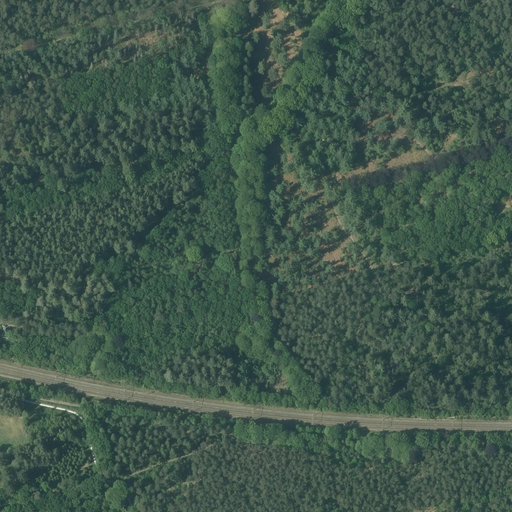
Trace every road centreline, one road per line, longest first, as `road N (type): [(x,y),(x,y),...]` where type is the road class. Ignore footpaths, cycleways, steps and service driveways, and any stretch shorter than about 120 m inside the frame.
road 1 (track): [(313,404),(268,342),(257,303),(249,174),(229,127),(223,0)]
road 2 (track): [(223,1),(0,56)]
road 3 (track): [(239,155),(141,259),(119,292),(113,338)]
road 4 (track): [(350,0),(266,128),(239,155)]
road 5 (track): [(332,188),(511,142)]
road 6 (track): [(113,481),(231,438)]
